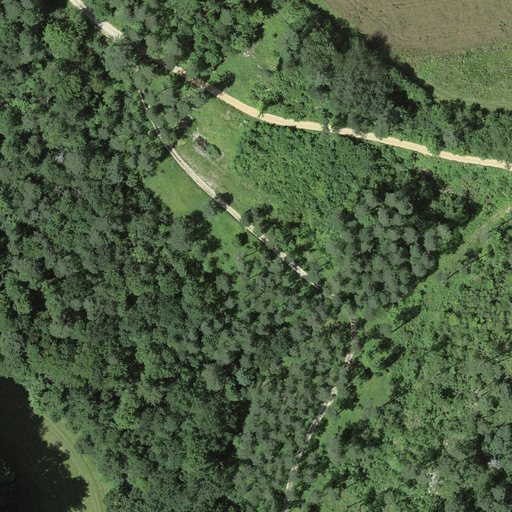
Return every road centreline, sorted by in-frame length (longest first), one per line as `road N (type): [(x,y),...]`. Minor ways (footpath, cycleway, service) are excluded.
road 1 (track): [(72,0),(175,155),(352,317),(341,378),(308,435),(283,511)]
road 2 (track): [(511,166),(261,116),(84,14)]
